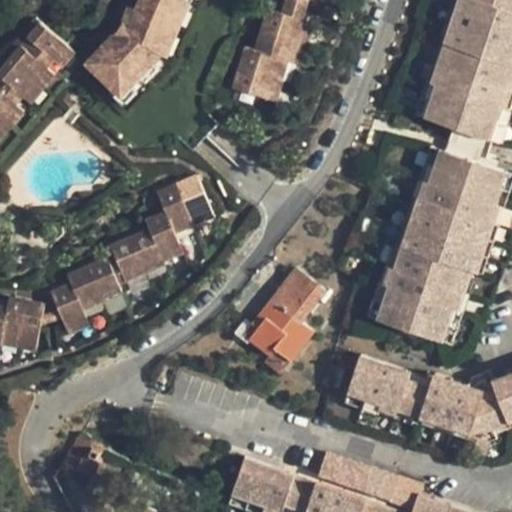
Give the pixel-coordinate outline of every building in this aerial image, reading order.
[(89,60),(97,68),(134,29),(145,0),(140,0),(138,5),(132,3),(123,25),(113,36),(116,39),(107,50),(103,46),(89,60)] [(145,0),(134,29),(97,68),(123,91),(140,74),(138,71),(145,62),(154,59),(162,51),(161,48),(169,30),(170,31),(175,21),(170,19),(181,5),(183,0),(145,0)] [(247,46),(235,87),(273,99),(280,79),(285,58),(290,60),(295,61),(307,21),(305,20),(308,7),(289,0),(285,0),(282,11),(269,8),(257,49),(247,46)] [(437,99),(431,117),(479,132),(485,115),(491,118),(498,101),(508,104),(511,89),(511,0),(456,0),(444,39),(448,41),(431,96),(437,99)] [(0,59),(0,68),(42,18),(38,15),(0,59)] [(42,18),(0,68),(0,122),(18,102),(24,94),(48,65),(55,57),(69,41),(42,18)] [(444,39),(438,37),(413,111),(431,117),(437,99),(431,96),(448,41),(444,39)] [(76,48),(69,41),(55,57),(63,63),(76,48)] [(285,58),(280,79),(284,81),(290,60),(285,58)] [(140,74),(145,80),(160,64),(154,59),(145,62),(138,71),(140,74)] [(56,72),(48,65),(24,94),(32,101),(56,72)] [(485,115),(479,132),(497,138),(508,104),(498,101),(491,118),(485,115)] [(25,109),(18,102),(0,122),(0,138),(25,109)] [(446,147),(429,142),(412,193),(422,195),(433,161),(441,163),(446,147)] [(395,303),(389,318),(441,336),(447,319),(454,321),(459,305),(468,308),(481,269),(489,272),(504,223),(497,220),(504,200),(495,196),(499,182),(493,180),(498,164),(446,147),(441,163),(433,161),(422,195),(412,193),(383,280),(393,283),(387,300),(395,303)] [(511,176),(511,169),(498,164),(493,180),(499,182),(495,196),(504,200),(511,176)] [(51,290),(69,326),(90,316),(86,309),(125,291),(122,283),(167,263),(165,258),(163,254),(183,245),(177,232),(175,227),(195,218),(215,209),(199,173),(158,192),(165,208),(146,218),(151,226),(111,244),(117,255),(110,258),(108,254),(69,273),(72,281),(51,290)] [(217,214),(215,209),(195,218),(197,223),(217,214)] [(177,232),(197,223),(195,218),(175,227),(177,232)] [(185,250),(183,245),(163,254),(165,258),(185,250)] [(260,328),(251,339),(272,355),(277,348),(290,359),(293,361),(316,330),(303,320),(328,288),(299,266),(254,323),(260,328)] [(373,313),(389,318),(395,303),(387,300),(393,283),(383,280),(373,313)] [(0,344),(2,337),(19,339),(39,342),(47,301),(9,293),(7,302),(0,301),(0,344)] [(447,319),(441,336),(458,341),(468,308),(459,305),(454,321),(447,319)] [(93,322),(90,316),(69,326),(71,332),(93,322)] [(245,334),(251,339),(260,328),(254,323),(245,334)] [(2,337),(0,344),(17,347),(19,339),(2,337)] [(19,339),(17,347),(38,351),(39,342),(19,339)] [(290,359),(277,348),(272,355),(267,360),(280,371),(290,359)] [(404,402),(399,415),(471,441),(476,451),(489,456),(494,443),(499,440),(498,435),(511,429),(511,419),(497,382),(478,388),(434,373),(433,377),(369,354),(356,391),(387,403),(390,397),(404,402)] [(511,375),(497,382),(511,419),(511,375)] [(387,403),(356,391),(352,401),(397,418),(399,415),(404,402),(390,397),(387,403)] [(114,440),(85,427),(72,450),(61,461),(55,473),(93,477),(114,440)] [(407,511),(247,454),(234,488),(285,506),(287,501),(313,510),(311,511),(451,511),(420,501),(415,511),(407,511)] [(283,511),(284,510),(285,506),(234,488),(231,498),(269,511),(283,511)] [(476,511),(423,493),(420,501),(451,511),(476,511)] [(288,511),(311,511),(313,510),(287,501),(285,506),(284,510),(288,511)]
